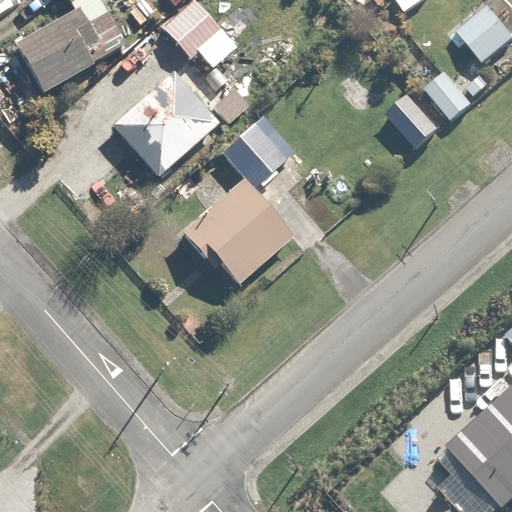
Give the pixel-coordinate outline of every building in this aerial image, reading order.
[(94,0),(69,0),(68,1),(71,7),(9,38),(34,87),(117,45),(94,0)] [(234,46),(192,0),(187,0),(157,27),(187,60),(192,56),(205,71),(234,46)] [(390,0),(400,14),(420,0),(390,0)] [(511,33),(488,3),(452,30),(478,63),(511,35),(511,33)] [(494,78),(481,66),(461,86),(474,99),(494,78)] [(174,71),(109,126),(152,176),(217,122),(174,71)] [(420,93),(431,106),(430,107),(445,124),(467,105),(442,75),(420,93)] [(413,84),(382,111),(413,147),(436,128),(423,113),(430,107),(431,106),(420,93),(413,84)] [(215,149),(238,177),(248,189),(277,165),(245,125),(215,149)] [(248,189),(238,177),(174,228),(208,270),(215,264),(231,284),(288,238),(248,189)]
